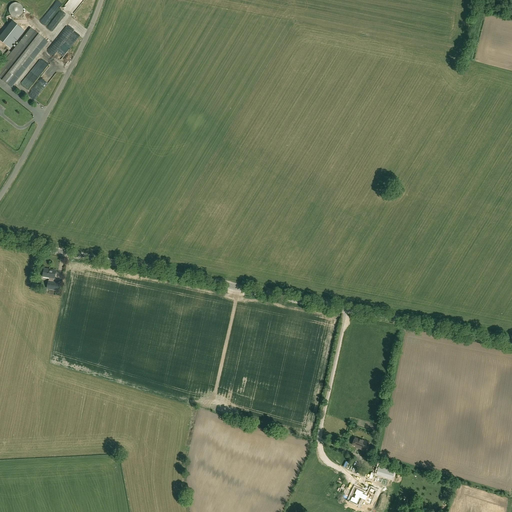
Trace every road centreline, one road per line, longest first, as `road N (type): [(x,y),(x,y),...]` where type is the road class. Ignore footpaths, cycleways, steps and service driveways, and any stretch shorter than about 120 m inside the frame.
road 1 (unclassified): [(511,341),(0,237)]
road 2 (unclassified): [(0,199),(101,0)]
